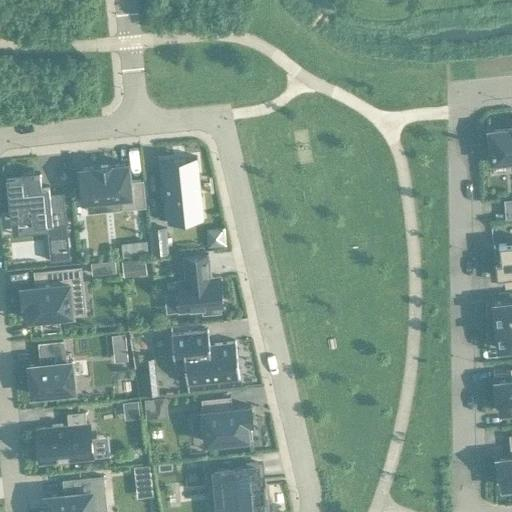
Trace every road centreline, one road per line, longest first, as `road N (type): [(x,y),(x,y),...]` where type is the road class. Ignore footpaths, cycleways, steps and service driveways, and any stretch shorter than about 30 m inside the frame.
road 1 (residential): [(313,511),(217,118),(134,126)]
road 2 (residential): [(511,89),(459,94),(472,511)]
road 3 (residential): [(134,126),(0,140)]
road 4 (residential): [(121,0),(134,126)]
road 5 (residential): [(0,387),(13,511)]
